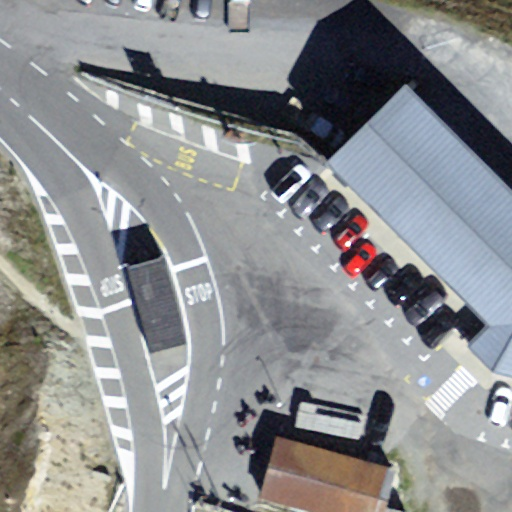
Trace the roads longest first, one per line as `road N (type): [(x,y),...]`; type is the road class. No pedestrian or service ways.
road 1 (secondary): [(168,487),(210,337),(193,262),(177,226),(143,188),(91,149),(26,120)]
road 2 (secondary): [(26,120),(109,270),(149,392),(168,487)]
